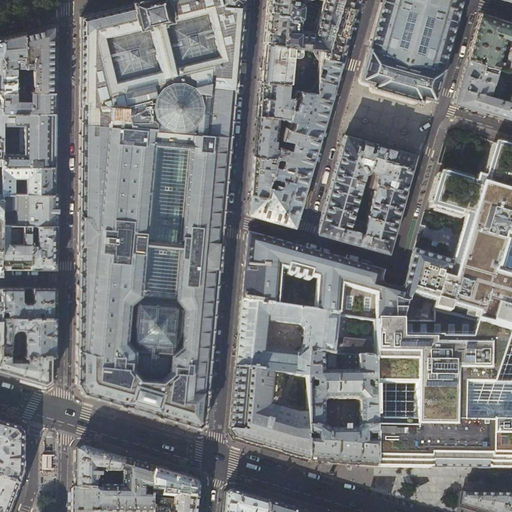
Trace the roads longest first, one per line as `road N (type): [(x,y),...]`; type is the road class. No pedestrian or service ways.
road 1 (residential): [(64,0),(65,278)]
road 2 (residential): [(440,108),(395,264),(301,238)]
road 3 (residential): [(301,238),(367,0)]
road 4 (residential): [(214,463),(236,222)]
road 5 (residential): [(236,222),(257,0)]
road 6 (secondary): [(214,463),(377,511)]
road 7 (secondary): [(65,420),(214,463)]
road 8 (residential): [(65,278),(59,403)]
